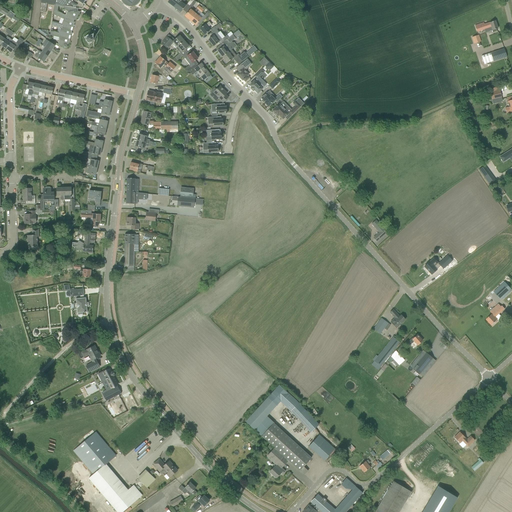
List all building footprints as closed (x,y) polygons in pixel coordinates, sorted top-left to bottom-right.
[(41,0),(40,12),(46,13),(47,4),(54,5),(54,4),(55,0),(41,0)] [(66,6),(82,9),(86,5),(85,4),(85,5),(83,4),(85,0),(86,0),(87,0),(68,0),(69,0),(66,4),(65,6),(66,6)] [(130,7),(130,9),(134,4),(134,6),(136,5),(138,4),(139,2),(140,1),(140,0),(121,0),(122,2),(123,3),(125,5),(127,6),(128,6),(130,7)] [(169,0),(168,2),(172,5),(175,8),(181,0),(169,0)] [(182,0),(181,0),(175,8),(181,12),(184,8),(186,6),(182,3),(184,1),(182,0)] [(82,9),(66,6),(65,6),(54,4),(54,5),(53,11),(76,20),(78,17),(79,14),(77,13),(78,9),(82,9),(82,10),(82,9)] [(185,16),(190,21),(201,8),(199,6),(193,12),(190,10),(185,16)] [(190,21),(196,25),(201,19),(198,17),(201,13),(203,10),(201,8),(190,21)] [(53,11),(53,15),(61,18),(64,20),(62,24),(62,25),(73,28),(74,24),(73,24),(75,19),(76,20),(53,11)] [(52,22),(51,26),(60,29),(59,33),(71,36),(72,32),(70,32),(71,28),(73,28),(62,25),(62,24),(59,23),(52,21),(52,22)] [(475,26),(477,32),(491,27),(492,31),(498,29),(495,21),(484,25),(484,23),(475,26)] [(200,29),(205,35),(210,31),(207,28),(211,25),(209,22),(200,29)] [(210,30),(213,33),(217,30),(222,26),(220,23),(215,27),(210,30)] [(213,37),(209,40),(214,46),(218,42),(220,45),(222,43),(229,38),(227,35),(225,37),(220,32),(219,32),(217,30),(213,33),(215,35),(213,37)] [(50,34),(50,36),(60,38),(58,45),(59,46),(60,46),(61,47),(63,47),(63,48),(64,48),(64,49),(65,49),(66,49),(66,48),(67,48),(67,47),(67,46),(67,45),(68,45),(69,44),(69,43),(70,42),(70,41),(68,40),(69,36),(71,36),(59,33),(53,32),(51,31),(50,34)] [(91,44),(91,43),(92,43),(93,42),(94,41),(94,40),(94,39),(94,38),(93,37),(93,36),(92,36),(91,36),(91,35),(90,35),(89,35),(88,36),(87,36),(87,37),(86,37),(86,38),(86,39),(86,40),(86,41),(86,42),(87,42),(87,43),(88,43),(89,44),(90,44),(91,44)] [(236,39),(233,35),(229,38),(222,43),(225,46),(218,51),(220,54),(219,55),(222,58),(222,57),(232,50),(227,44),(229,43),(230,43),(236,39)] [(472,38),(474,44),(481,42),(479,35),(472,38)] [(1,45),(6,49),(11,42),(12,41),(12,40),(7,36),(7,37),(5,39),(1,45)] [(161,44),(167,49),(170,45),(172,47),(173,46),(175,49),(176,48),(184,41),(180,36),(179,36),(176,38),(177,38),(173,42),(167,37),(161,44)] [(6,49),(11,53),(15,47),(18,49),(24,41),(20,38),(18,40),(16,43),(12,41),(11,42),(6,49)] [(43,46),(51,51),(55,46),(46,40),(42,45),(43,46)] [(180,53),(175,57),(176,57),(178,60),(182,56),(187,53),(187,52),(184,50),(188,46),(184,41),(177,47),(180,50),(178,51),(180,53)] [(42,53),(48,57),(51,51),(43,46),(41,48),(44,50),(42,53)] [(491,53),(493,61),(507,57),(504,49),(491,54),(491,53)] [(27,57),(30,59),(33,55),(26,50),(24,54),(28,56),(27,57)] [(236,55),(232,50),(222,57),(225,60),(224,61),(226,63),(227,63),(233,58),(238,65),(244,61),(238,54),(236,55)] [(35,56),(44,62),(48,57),(42,53),(39,51),(35,56)] [(187,53),(182,56),(184,59),(185,58),(187,57),(192,63),(189,65),(187,67),(184,69),(187,71),(189,70),(197,63),(195,64),(194,62),(195,61),(198,59),(193,52),(189,55),(187,53)] [(156,62),(170,73),(171,73),(175,67),(169,62),(168,64),(160,57),(156,62)] [(259,62),(264,67),(269,62),(264,57),(259,62)] [(243,80),(245,82),(250,77),(248,76),(249,75),(247,72),(246,70),(252,65),(248,59),(236,68),(239,72),(237,75),(243,80)] [(166,78),(170,73),(156,62),(154,64),(156,65),(153,67),(162,75),(166,78)] [(195,69),(204,81),(207,78),(208,78),(209,78),(210,77),(211,76),(210,76),(210,75),(201,64),(199,66),(197,63),(189,70),(187,71),(193,75),(193,74),(191,72),(195,69)] [(269,63),(265,67),(269,71),(273,67),(269,63)] [(254,76),(258,79),(264,73),(261,70),(254,76)] [(157,82),(168,85),(169,80),(166,78),(162,75),(162,76),(158,75),(158,77),(152,75),(150,83),(157,84),(157,82)] [(269,86),(273,89),(280,82),(277,78),(269,86)] [(254,90),(257,93),(264,87),(256,79),(250,85),(252,87),(251,89),(253,91),(254,90)] [(28,99),(30,100),(34,84),(28,82),(27,85),(23,84),(22,89),(26,90),(27,89),(29,90),(28,96),(28,99)] [(30,103),(33,104),(35,95),(38,96),(41,85),(34,84),(30,100),(30,103)] [(41,98),(40,102),(43,103),(44,99),(45,94),(47,87),(41,85),(38,96),(39,92),(42,93),(41,99),(41,98)] [(213,93),(223,103),(228,98),(225,95),(227,94),(224,90),(224,89),(222,87),(221,87),(220,86),(213,93)] [(53,88),(47,87),(45,94),(52,95),(53,88)] [(163,93),(171,95),(172,91),(171,90),(172,87),(168,87),(164,87),(164,89),(163,93)] [(492,100),(493,105),(502,102),(501,97),(500,90),(499,87),(489,89),(490,93),(492,100)] [(57,100),(63,101),(64,98),(66,91),(59,89),(58,96),(57,100)] [(147,98),(146,100),(151,101),(150,106),(154,107),(155,102),(160,103),(162,94),(157,93),(153,92),(148,91),(147,98)] [(265,103),(268,106),(272,103),(272,104),(276,101),(272,97),(273,95),(269,91),(262,98),(265,102),(265,103)] [(77,101),(74,110),(85,112),(87,105),(83,104),(82,107),(79,106),(80,102),(83,102),(85,95),(78,94),(77,101)] [(279,115),(283,119),(286,116),(289,113),(292,115),(304,104),(298,98),(296,101),(295,101),(293,103),(296,106),(291,110),(286,105),(283,108),(279,104),(273,111),(278,116),(279,115)] [(96,105),(111,109),(112,102),(104,100),(103,104),(96,102),(96,105)] [(215,104),(211,105),(211,110),(211,112),(214,112),(217,111),(217,114),(227,114),(226,113),(228,113),(227,110),(226,110),(226,107),(224,107),(220,107),(220,104),(215,104)] [(101,114),(109,116),(111,109),(96,105),(95,108),(102,110),(101,114)] [(143,111),(140,124),(145,125),(148,126),(149,121),(151,113),(143,111)] [(217,117),(208,117),(208,123),(208,125),(211,125),(213,124),(213,127),(223,127),(223,126),(224,126),(224,123),(223,123),(223,120),(221,120),(217,120),(217,117)] [(91,125),(106,128),(108,121),(100,120),(96,119),(95,123),(90,122),(89,125),(91,125)] [(487,121),(484,122),(487,128),(491,126),(491,125),(492,125),(490,120),(487,121)] [(161,125),(153,125),(153,129),(161,129),(161,130),(167,130),(170,130),(178,130),(178,122),(161,122),(161,125)] [(100,134),(105,135),(106,128),(91,125),(90,128),(97,130),(97,134),(100,134)] [(210,130),(206,130),(206,136),(206,138),(209,138),(209,137),(211,137),(211,140),(221,140),(221,139),(222,139),(222,136),(221,136),(221,133),(219,133),(215,133),(215,130),(210,130)] [(137,141),(152,144),(153,142),(150,141),(150,140),(146,139),(147,136),(139,134),(137,141)] [(94,146),(102,148),(103,141),(95,139),(94,143),(85,141),(84,144),(90,146),(94,146)] [(152,144),(137,141),(136,147),(138,148),(136,153),(143,153),(144,146),(148,147),(148,146),(152,147),(152,144)] [(206,143),(203,143),(203,149),(203,151),(206,150),(208,150),(208,153),(218,152),(219,152),(219,149),(218,149),(218,146),(216,146),(212,146),(212,143),(207,143),(206,143)] [(92,153),(100,155),(102,148),(94,146),(90,146),(88,152),(91,153),(92,153)] [(511,149),(500,157),(503,162),(511,156),(511,149)] [(82,165),(97,168),(99,161),(87,159),(86,162),(83,162),(82,165)] [(129,170),(140,173),(143,165),(131,162),(129,170)] [(85,173),(96,175),(97,168),(82,165),(76,163),(75,170),(78,171),(79,168),(85,169),(85,171),(85,173)] [(146,175),(153,175),(155,168),(148,166),(146,175)] [(491,175),(485,179),(489,185),(495,181),(491,175)] [(135,179),(127,178),(126,192),(134,193),(135,186),(135,185),(138,185),(138,179),(135,179)] [(325,179),(323,181),(332,190),(334,189),(325,179)] [(180,196),(192,197),(193,188),(181,187),(180,196)] [(43,194),(43,200),(47,200),(47,202),(54,202),(54,193),(51,193),(51,188),(50,188),(46,188),(45,188),(45,194),(43,194)] [(32,189),(23,189),(23,201),(26,201),(26,204),(35,204),(35,198),(32,198),(32,197),(32,189)] [(89,191),(89,197),(96,198),(95,206),(100,206),(101,192),(89,191)] [(126,192),(126,204),(137,204),(138,197),(138,193),(134,193),(126,192)] [(178,197),(177,206),(194,208),(195,199),(178,197)] [(25,215),(25,224),(35,224),(35,213),(41,213),(41,211),(40,211),(36,211),(29,212),(30,215),(25,215)] [(81,213),(81,217),(90,218),(93,218),(92,222),(93,222),(92,226),(98,226),(98,222),(100,222),(100,215),(91,214),(91,211),(87,211),(81,211),(81,213)] [(145,220),(155,221),(156,213),(146,212),(145,220)] [(131,229),(138,230),(138,224),(135,224),(135,218),(127,217),(126,226),(131,226),(131,229)] [(376,220),(371,224),(380,233),(374,239),(377,242),(387,233),(389,231),(380,221),(378,223),(376,220)] [(32,235),(27,236),(27,242),(29,242),(29,250),(34,250),(37,250),(37,247),(37,238),(39,238),(39,229),(37,229),(32,230),(32,235)] [(72,243),(72,246),(76,247),(76,248),(83,249),(83,252),(88,252),(88,254),(92,254),(92,253),(93,253),(93,246),(92,246),(92,243),(94,243),(95,239),(94,239),(94,238),(95,238),(95,234),(85,233),(84,237),(85,237),(84,245),(83,245),(84,244),(79,241),(77,243),(72,243)] [(125,234),(124,252),(134,253),(134,252),(138,252),(138,247),(138,242),(138,235),(135,235),(130,234),(125,234)] [(124,271),(133,271),(134,253),(124,252),(124,271)] [(452,261),(447,255),(438,263),(443,269),(452,261)] [(430,262),(424,267),(431,275),(437,270),(430,262)] [(79,277),(90,278),(91,270),(83,269),(83,271),(80,271),(79,277)] [(511,289),(505,282),(494,292),(501,300),(511,290),(511,289)] [(80,298),(76,299),(76,304),(77,304),(77,308),(77,309),(77,313),(78,313),(78,314),(79,314),(80,314),(80,315),(80,314),(81,314),(82,314),(82,313),(87,312),(87,308),(89,307),(88,302),(86,303),(86,298),(84,298),(80,298)] [(490,316),(486,320),(492,325),(495,322),(496,323),(498,321),(497,320),(498,320),(496,317),(505,308),(503,306),(501,307),(499,304),(491,312),(492,314),(490,316)] [(390,322),(396,328),(405,320),(401,315),(400,317),(393,310),(390,313),(395,318),(390,322)] [(387,330),(391,324),(381,318),(374,329),(381,334),(385,328),(387,330)] [(414,341),(418,345),(423,341),(417,335),(415,338),(414,337),(407,343),(410,345),(414,341)] [(372,360),(381,367),(400,342),(393,337),(386,346),(384,348),(377,356),(376,355),(372,360)] [(97,352),(94,346),(93,347),(92,346),(90,347),(90,348),(87,350),(86,349),(81,352),(83,358),(89,355),(92,360),(93,363),(86,366),(89,372),(100,367),(96,361),(95,359),(100,356),(98,352),(97,352)] [(393,358),(400,365),(405,360),(398,353),(397,354),(395,352),(392,354),(394,356),(393,358)] [(432,358),(426,353),(414,369),(419,374),(432,358)] [(106,402),(107,402),(120,395),(121,394),(120,394),(117,388),(118,387),(117,387),(116,387),(116,386),(117,385),(118,385),(117,384),(116,382),(117,381),(116,381),(116,380),(115,379),(116,379),(115,379),(115,378),(114,378),(113,376),(114,375),(112,372),(111,372),(110,370),(110,369),(109,369),(107,370),(107,371),(105,372),(104,370),(99,373),(103,381),(104,381),(106,379),(110,388),(111,389),(108,390),(109,392),(108,392),(103,395),(106,401),(106,402)] [(268,397),(246,421),(255,430),(267,416),(277,405),(280,402),(291,411),(310,433),(319,425),(299,403),(297,405),(296,405),(298,402),(287,393),(284,390),(279,385),(268,397)] [(270,472),(276,478),(281,473),(282,474),(285,471),(281,468),(288,460),(305,475),(308,471),(304,467),(312,458),(273,424),(262,436),(275,448),(267,456),(276,465),(274,467),(270,472)] [(88,479),(116,511),(123,511),(143,495),(134,485),(128,490),(106,464),(116,456),(96,432),(73,450),(93,474),(88,479)] [(462,441),(468,447),(475,440),(471,436),(467,440),(460,432),(454,438),(460,444),(462,441)] [(319,435),(309,447),(321,457),(324,460),(334,449),(331,446),(319,435)] [(143,453),(140,447),(132,450),(137,459),(139,458),(137,455),(140,453),(140,454),(143,453)] [(380,457),(382,460),(390,454),(391,452),(389,449),(380,457)] [(471,467),(474,471),(483,463),(479,458),(478,460),(479,461),(471,467)] [(166,475),(169,478),(170,477),(177,471),(169,461),(164,465),(159,459),(153,464),(160,472),(163,469),(167,473),(166,475)] [(359,466),(364,472),(370,467),(368,464),(370,463),(368,460),(366,461),(359,466)] [(138,477),(147,487),(156,479),(146,469),(138,477)] [(340,481),(346,486),(350,481),(346,478),(346,479),(344,477),(340,481)] [(375,511),(398,511),(411,492),(394,481),(375,511)] [(181,485),(178,489),(185,494),(186,493),(189,495),(194,490),(196,488),(190,483),(184,488),(181,485)] [(345,511),(363,493),(355,487),(335,510),(325,501),(326,500),(323,498),(323,499),(318,495),(311,502),(312,503),(310,506),(309,505),(303,511),(304,511),(316,511),(313,509),(313,508),(317,511),(319,509),(321,511),(345,511)] [(422,511),(448,511),(457,498),(438,487),(422,511)] [(191,509),(193,511),(194,511),(200,506),(202,504),(204,506),(209,501),(204,496),(202,497),(200,495),(196,499),(199,501),(198,503),(197,502),(191,509)] [(170,503),(172,507),(183,501),(180,496),(170,503)]
